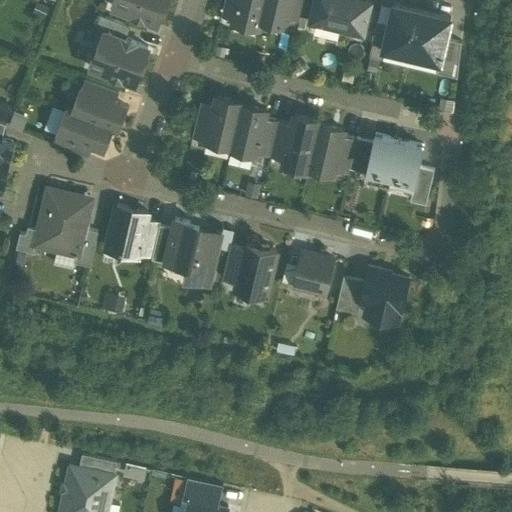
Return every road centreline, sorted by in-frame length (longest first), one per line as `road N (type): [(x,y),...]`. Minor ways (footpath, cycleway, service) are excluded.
road 1 (residential): [(138,182),(440,258),(454,131),(184,60)]
road 2 (residential): [(138,182),(34,155),(4,281)]
road 3 (residential): [(184,60),(138,182)]
